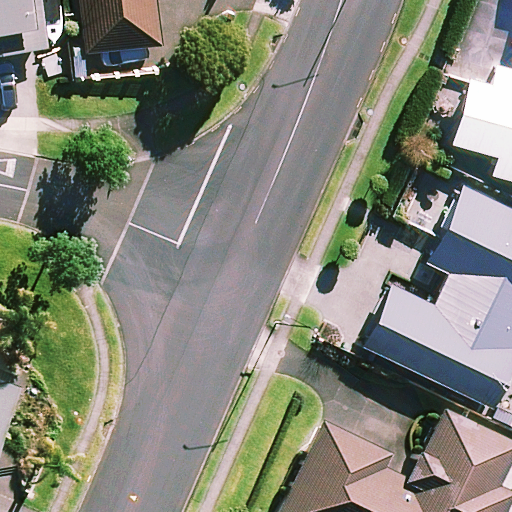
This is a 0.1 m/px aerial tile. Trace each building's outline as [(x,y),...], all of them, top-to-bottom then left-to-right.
[(0,0),(0,49),(43,45),(37,0),(0,0)] [(159,41),(153,0),(81,0),(88,50),(159,41)] [(492,62),(486,84),(465,78),(449,140),(493,152),(488,172),(511,177),(511,65),(511,67),(492,62)] [(511,210),(459,185),(423,259),(447,270),(430,305),(388,284),(356,350),(484,411),(511,352),(511,210)] [(0,416),(11,390),(0,385),(0,416)] [(411,443),(393,481),(375,472),(382,457),(317,425),(274,511),(496,511),(504,497),(489,490),(509,447),(434,411),(417,446),(411,443)]
